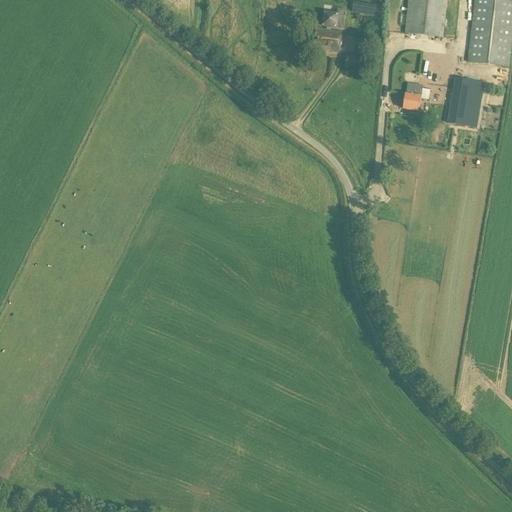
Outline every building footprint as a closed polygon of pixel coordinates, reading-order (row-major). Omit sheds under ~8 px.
[(443,38),(447,0),(408,0),(405,34),(443,38)] [(509,68),(511,42),(511,2),(495,0),(474,0),(467,63),(509,68)] [(374,20),(366,19),(365,27),(373,28),(374,20)] [(341,32),(342,23),(321,20),(320,29),(317,29),(314,50),(338,53),(341,32)] [(366,70),(368,58),(346,55),(344,67),(366,70)] [(476,129),(484,84),(455,79),(447,124),(476,129)] [(421,98),(422,87),(408,85),(406,96),(405,96),(403,109),(419,112),(421,98)]
